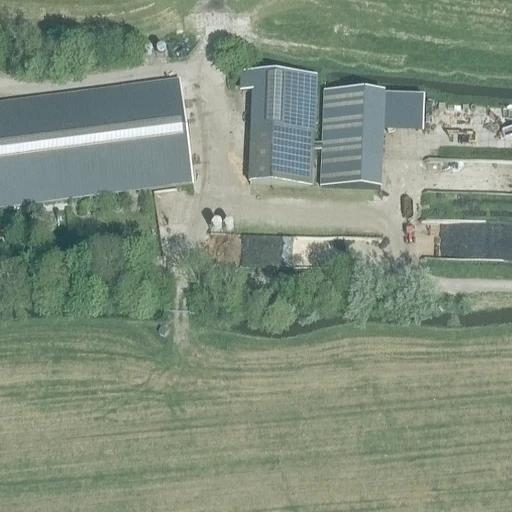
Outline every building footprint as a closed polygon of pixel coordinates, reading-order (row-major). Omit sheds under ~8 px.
[(317,78),(240,75),(239,94),(252,94),(250,132),(315,135),(317,78)] [(0,105),(0,208),(192,184),(178,82),(0,105)] [(323,93),(320,160),(382,162),(384,96),(323,93)] [(44,273),(54,272),(52,248),(42,249),(44,273)] [(12,281),(15,298),(30,295),(28,279),(12,281)]
